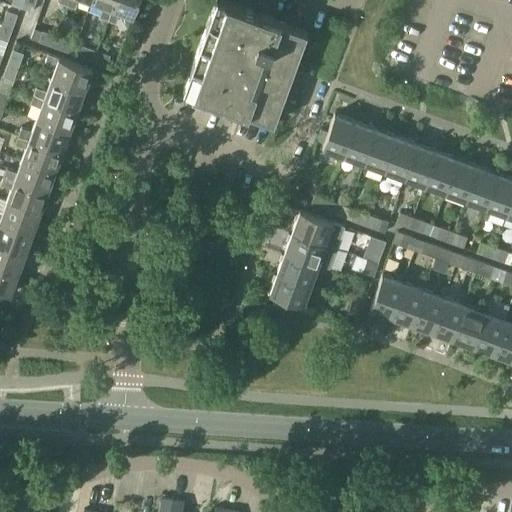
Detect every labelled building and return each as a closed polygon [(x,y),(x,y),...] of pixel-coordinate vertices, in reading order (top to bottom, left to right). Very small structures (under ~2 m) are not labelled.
[(107,19),(113,0),(90,0),(91,1),(103,5),(99,16),(107,19)] [(132,16),(138,0),(113,0),(107,19),(115,22),(119,11),(132,16)] [(213,0),(180,89),(189,92),(233,107),(272,120),(306,30),(222,0),(213,0)] [(17,15),(7,11),(3,24),(12,28),(17,15)] [(0,32),(0,38),(7,41),(12,28),(3,24),(0,32)] [(42,31),(38,41),(51,46),(55,36),(44,32),(42,31)] [(65,51),(68,41),(55,36),(51,46),(65,51)] [(498,62),(511,68),(511,44),(507,42),(498,62)] [(83,46),(79,56),(92,61),(95,51),(83,46)] [(23,52),(13,49),(8,63),(18,67),(23,52)] [(105,65),(109,56),(95,51),(92,61),(105,65)] [(92,69),(48,53),(45,62),(56,65),(51,79),(84,90),(92,69)] [(3,76),(14,79),(18,67),(8,63),(3,76)] [(84,90),(51,79),(47,90),(36,86),(32,95),(76,111),(84,90)] [(9,94),(0,90),(0,106),(4,107),(9,94)] [(32,95),(30,102),(41,106),(36,119),(69,131),(76,111),(32,95)] [(333,113),(321,147),(343,155),(355,121),(333,113)] [(69,131),(36,119),(32,131),(21,127),(18,135),(62,152),(69,131)] [(355,121),(343,155),(363,162),(375,128),(355,121)] [(363,162),(384,169),(396,136),(375,128),(363,162)] [(21,160),(55,172),(62,152),(18,135),(15,144),(26,148),(21,160)] [(396,136),(384,169),(404,177),(416,143),(396,136)] [(404,177),(424,184),(436,150),(416,143),(404,177)] [(436,150),(424,184),(445,192),(457,158),(436,150)] [(465,199),(477,165),(457,158),(445,192),(465,199)] [(3,176),(47,192),(55,172),(21,160),(17,172),(6,167),(5,170),(3,175),(3,176)] [(477,165),(465,199),(486,207),(498,173),(477,165)] [(486,207),(506,214),(511,196),(511,177),(498,173),(486,207)] [(7,200),(40,213),(47,192),(3,176),(0,183),(11,188),(7,200)] [(314,194),(310,205),(323,209),(327,199),(314,194)] [(336,214),(340,204),(327,199),(323,209),(336,214)] [(0,220),(33,232),(40,213),(7,200),(2,213),(0,211),(0,220)] [(344,225),(332,221),(299,209),(292,230),(336,246),(344,225)] [(364,224),(368,214),(354,209),(350,219),(364,224)] [(399,212),(395,222),(409,227),(412,217),(399,212)] [(377,229),(381,219),(368,214),(364,224),(377,229)] [(422,232),(426,222),(412,217),(409,227),(422,232)] [(0,243),(25,253),(33,232),(0,220),(0,243)] [(440,227),(436,237),(449,242),(453,232),(440,227)] [(317,263),(329,267),(336,246),(292,230),(284,251),(317,263)] [(397,231),(393,241),(407,246),(411,236),(397,231)] [(462,246),(466,237),(453,232),(449,242),(462,246)] [(425,241),(422,251),(435,256),(439,246),(425,241)] [(480,242),(477,252),(491,257),(494,247),(480,242)] [(0,266),(18,273),(25,253),(0,243),(0,266)] [(439,246),(435,256),(448,261),(452,251),(439,246)] [(503,261),(507,251),(494,247),(491,257),(503,261)] [(277,271),(310,283),(317,263),(284,251),(277,271)] [(466,256),(462,266),(476,271),(480,261),(466,256)] [(362,271),(373,275),(378,262),(367,258),(362,271)] [(480,261),(476,271),(487,275),(491,265),(480,261)] [(0,291),(10,295),(18,273),(0,266),(0,291)] [(269,293),(302,305),(310,283),(277,271),(269,293)] [(511,272),(507,271),(503,281),(511,284),(511,272)] [(381,274),(369,307),(391,315),(403,282),(381,274)] [(344,295),(352,298),(363,302),(367,289),(349,282),(344,295)] [(403,282),(391,315),(411,323),(423,289),(403,282)] [(431,330),(443,297),(423,289),(411,323),(431,330)] [(443,297),(431,330),(452,337),(464,304),(443,297)] [(348,312),(358,315),(363,302),(352,298),(348,312)] [(472,345),(484,312),(464,304),(452,337),(472,345)] [(484,312),(472,345),(493,352),(505,319),(484,312)] [(511,359),(511,321),(505,319),(493,352),(511,359)] [(169,511),(172,498),(161,496),(157,511),(169,511)] [(181,511),(184,501),(172,498),(169,511),(181,511)]
